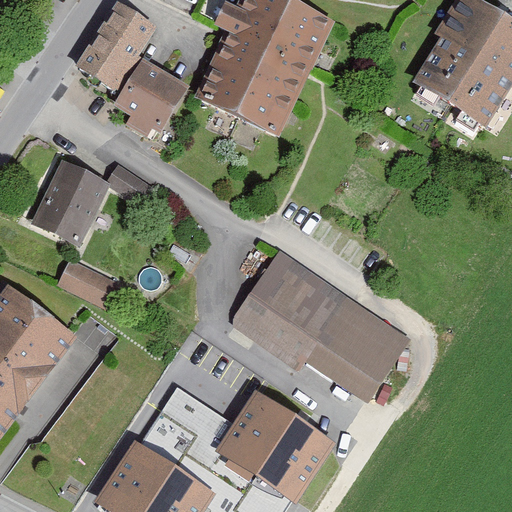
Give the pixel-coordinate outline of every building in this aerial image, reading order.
[(0,0),(0,21),(13,0),(45,0),(48,2),(49,0),(0,0)] [(511,36),(449,2),(399,91),(487,140),(511,95),(511,36)] [(318,39),(242,8),(203,105),(279,135),(318,39)] [(148,39),(114,17),(72,80),(106,102),(148,39)] [(178,97),(134,75),(113,115),(158,137),(178,97)] [(118,165),(107,185),(140,204),(152,185),(118,165)] [(106,186),(63,166),(36,224),(79,244),(106,186)] [(57,284),(105,310),(119,283),(71,257),(57,284)] [(281,259),(236,326),(298,367),(304,357),(366,399),(404,342),(281,259)] [(0,428),(67,341),(0,290),(0,428)] [(209,440),(223,414),(175,388),(160,414),(209,440)] [(330,446),(256,399),(221,453),(295,500),(330,446)] [(136,448),(100,502),(114,511),(200,511),(210,497),(136,448)] [(270,511),(275,500),(249,492),(242,511),(270,511)]
